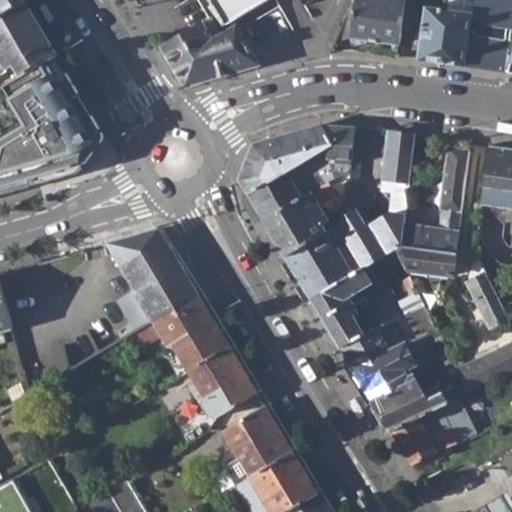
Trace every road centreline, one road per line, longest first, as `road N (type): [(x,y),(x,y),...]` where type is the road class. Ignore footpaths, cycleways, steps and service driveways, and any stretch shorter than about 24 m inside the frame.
road 1 (primary): [(178,158),(385,511)]
road 2 (residential): [(511,108),(361,87),(297,91),(223,121),(178,158)]
road 3 (residential): [(178,158),(130,194),(0,238)]
road 4 (primary): [(80,0),(178,158)]
